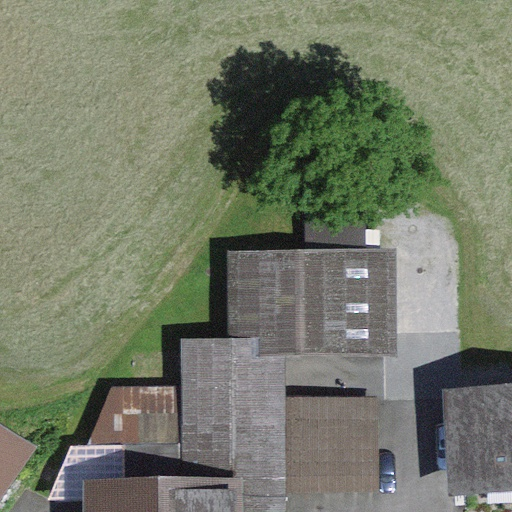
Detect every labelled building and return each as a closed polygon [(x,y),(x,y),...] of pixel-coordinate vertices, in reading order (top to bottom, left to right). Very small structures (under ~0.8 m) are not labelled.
[(365,226),(365,196),(305,197),(305,227),(365,226)] [(53,501),(103,501),(229,498),(229,511),(279,511),(279,354),(382,353),(381,259),(237,261),(238,351),(188,351),(188,393),(114,394),(91,448),(78,443),(53,501)] [(511,481),(511,406),(460,409),(464,484),(511,481)] [(291,422),(292,491),(377,491),(376,422),(291,422)] [(229,511),(229,498),(103,501),(102,511),(229,511)]
